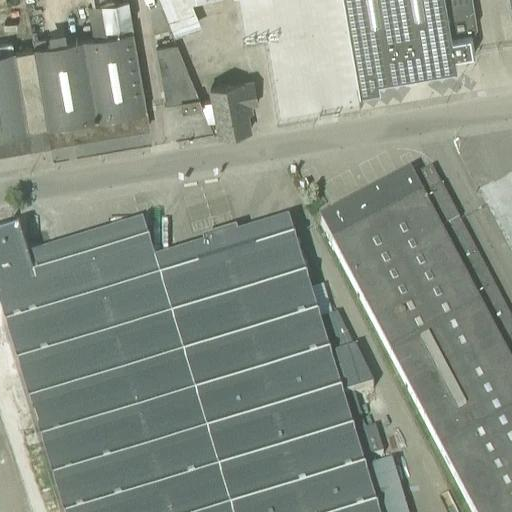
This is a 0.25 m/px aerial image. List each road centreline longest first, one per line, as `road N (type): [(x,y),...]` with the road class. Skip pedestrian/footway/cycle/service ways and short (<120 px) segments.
road 1 (unclassified): [(0,195),(511,105)]
road 2 (unknown): [(436,119),(511,274)]
